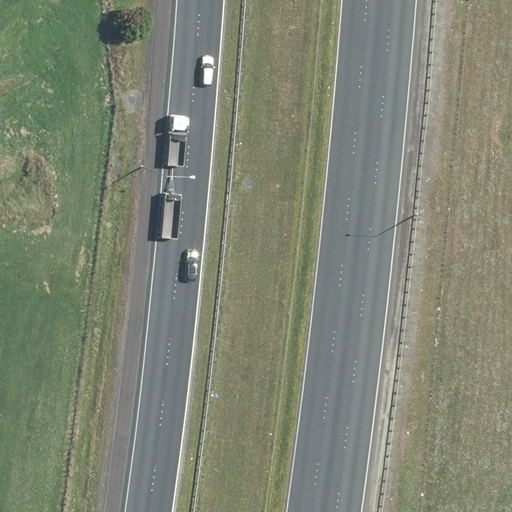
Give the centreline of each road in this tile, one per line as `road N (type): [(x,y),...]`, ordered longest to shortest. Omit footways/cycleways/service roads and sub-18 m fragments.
road 1 (motorway): [(366,0),(309,511)]
road 2 (motorway): [(147,511),(193,127),(200,0)]
